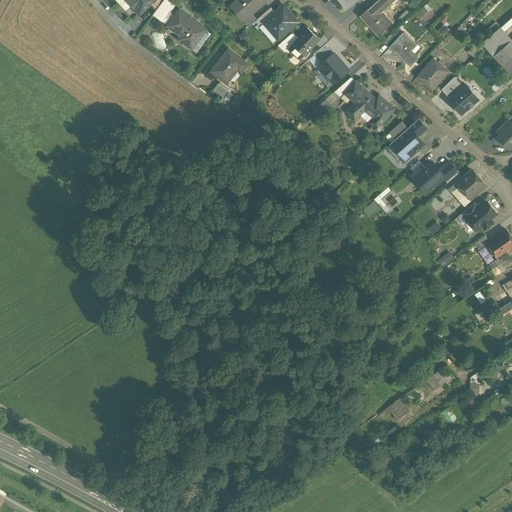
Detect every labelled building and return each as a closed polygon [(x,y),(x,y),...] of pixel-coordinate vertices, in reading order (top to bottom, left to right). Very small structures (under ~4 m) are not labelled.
[(154,0),(126,0),(140,14),(150,4),(154,0)] [(154,0),(150,4),(156,11),(162,3),(164,0),(154,0)] [(237,0),(231,6),(243,20),(252,13),(249,10),(252,8),(254,11),(266,1),(265,0),(237,0)] [(338,0),(347,9),(357,0),(338,0)] [(378,0),(360,17),(368,25),(369,25),(379,36),(392,24),(384,16),(386,13),(384,11),(393,3),(392,2),(394,0),(378,0)] [(172,11),(162,3),(156,11),(153,16),(163,23),(172,11)] [(276,13),(265,23),(266,23),(279,38),(297,22),(284,7),(276,13)] [(271,8),(258,19),(263,26),(266,23),(265,23),(276,13),(271,8)] [(206,32),(180,12),(168,27),(185,39),(183,42),(192,49),(206,32)] [(252,13),(243,20),(249,27),(258,19),(252,13)] [(496,23),(489,29),(493,34),(500,27),(496,23)] [(511,40),(500,27),(493,34),(482,43),(511,76),(511,40)] [(298,39),(293,44),(304,55),(305,55),(320,39),(307,28),(298,39)] [(394,32),(385,42),(390,47),(399,37),(394,32)] [(415,43),(404,32),(399,37),(390,47),(411,66),(419,57),(410,48),(415,43)] [(293,34),(283,42),(290,48),(293,44),(298,39),(293,34)] [(304,55),(293,44),(290,48),(288,50),(300,60),(304,55)] [(314,55),(321,63),(332,53),(325,45),(314,55)] [(248,66),(229,50),(211,73),(225,84),(237,70),(242,74),(248,66)] [(318,66),(334,84),(350,70),(335,51),(332,53),(321,63),(318,66)] [(434,58),(418,77),(426,83),(428,81),(435,88),(449,71),(434,58)] [(455,78),(442,89),(449,97),(462,86),(455,78)] [(374,98),(355,80),(343,93),(354,103),(345,112),(353,121),(364,111),(368,106),(375,98),(374,98)] [(449,97),(447,99),(461,115),(479,100),(465,84),(462,86),(449,97)] [(230,93),(219,85),(213,91),(224,100),(230,93)] [(378,95),(374,98),(375,98),(368,106),(377,113),(385,120),(394,109),(386,102),(378,95)] [(368,106),(364,111),(370,116),(369,116),(372,119),(377,113),(368,106)] [(364,111),(353,121),(358,126),(369,116),(370,116),(364,111)] [(372,119),(369,123),(373,127),(373,129),(375,131),(378,131),(380,129),(380,126),(379,126),(385,120),(377,113),(372,119)] [(418,119),(410,127),(417,136),(426,128),(418,119)] [(511,123),(508,119),(497,131),(501,135),(501,136),(511,124),(511,123)] [(403,122),(390,133),(396,138),(408,128),(403,122)] [(511,124),(501,136),(501,135),(499,138),(510,149),(511,146),(511,124)] [(410,127),(391,143),(395,148),(398,145),(408,157),(417,149),(418,150),(419,149),(418,149),(424,143),(417,136),(410,127)] [(448,161),(438,170),(445,177),(444,178),(448,183),(459,173),(448,161)] [(431,162),(425,168),(423,165),(414,172),(423,183),(420,186),(425,193),(433,187),(444,178),(445,177),(438,170),(431,162)] [(463,177),(456,183),(458,186),(465,193),(464,197),(467,200),(471,200),(473,198),(474,194),(485,185),(472,170),(463,177)] [(448,183),(445,185),(451,192),(458,186),(456,183),(463,177),(459,173),(448,183)] [(392,193),(383,201),(391,210),(400,202),(392,193)] [(478,210),(466,219),(475,230),(481,225),(484,228),(492,222),(489,218),(496,213),(487,202),(478,210)] [(473,204),(461,213),(466,219),(478,210),(473,204)] [(499,233),(494,237),(494,238),(489,242),(487,244),(498,258),(500,256),(511,247),(511,239),(505,230),(500,234),(499,233)] [(485,236),(475,244),(479,250),(487,244),(489,242),(485,236)] [(485,246),(479,251),(489,264),(495,259),(485,246)] [(439,259),(444,266),(455,258),(451,251),(439,259)] [(498,258),(489,264),(493,269),(504,262),(500,256),(498,258)] [(511,304),(510,302),(498,310),(501,315),(511,308),(511,304)] [(448,380),(440,370),(434,374),(441,385),(448,380)] [(401,397),(394,402),(402,415),(410,411),(401,397)]
